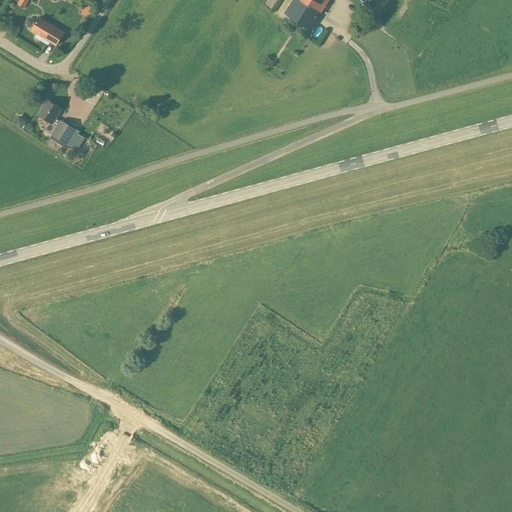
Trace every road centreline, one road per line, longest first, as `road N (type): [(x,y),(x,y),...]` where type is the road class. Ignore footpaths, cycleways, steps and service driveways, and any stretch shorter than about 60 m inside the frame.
road 1 (tertiary): [(157,217),(511,121)]
road 2 (unclassified): [(297,511),(0,340)]
road 3 (unclassified): [(370,108),(210,183),(157,217)]
road 4 (tertiary): [(0,260),(157,217)]
road 5 (unclassified): [(0,37),(48,68),(69,63),(110,0)]
road 6 (unclassified): [(370,108),(511,75)]
